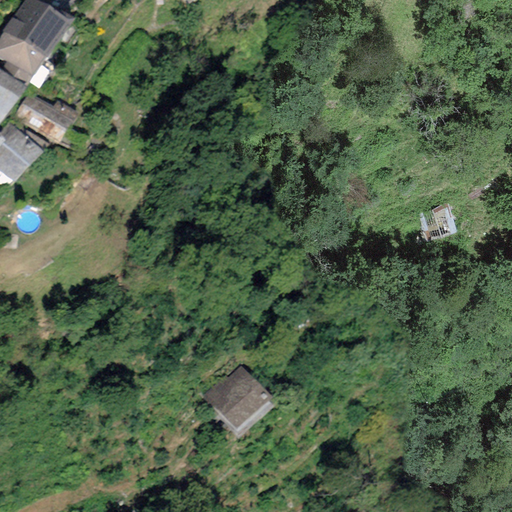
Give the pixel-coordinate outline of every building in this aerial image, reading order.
[(74,20),(38,0),(24,0),(3,33),(45,57),(47,58),(74,20)] [(28,84),(45,57),(3,33),(0,37),(0,59),(7,62),(2,69),(28,84)] [(0,123),(26,85),(0,70),(0,123)] [(53,107),(31,93),(15,118),(57,144),(76,114),(56,102),(53,107)] [(42,152),(10,125),(0,134),(5,141),(0,146),(0,169),(13,182),(42,152)] [(448,202),(418,214),(428,239),(458,226),(448,202)] [(269,400),(237,366),(204,396),(237,430),(269,400)]
